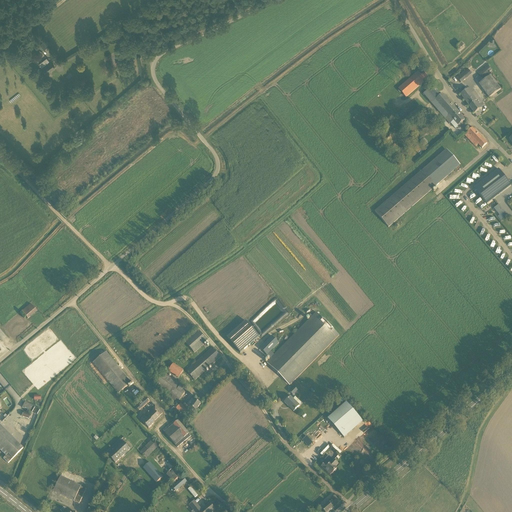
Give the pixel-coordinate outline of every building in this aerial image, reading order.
[(47,47),(43,41),(37,46),(41,52),(47,47)] [(39,64),(40,65),(39,65),(46,74),(54,68),(46,58),(39,64)] [(491,70),(491,69),(488,66),(488,65),(485,67),(478,73),(482,78),(491,71),(491,70)] [(398,89),(406,97),(428,78),(421,69),(398,89)] [(474,72),(473,70),(471,72),(468,69),(457,77),(461,82),(472,74),(472,73),(474,72)] [(489,98),(501,89),(491,75),(479,84),(489,98)] [(449,115),(445,119),(450,124),(454,121),(458,126),(465,120),(442,94),(441,96),(433,86),(423,94),(432,104),(436,100),(449,115)] [(482,108),(477,101),(468,89),(460,95),(474,114),(482,108)] [(402,122),(407,128),(425,112),(420,106),(402,122)] [(478,144),(482,148),(487,144),(472,128),(464,135),(476,147),(478,144)] [(375,212),(389,227),(460,165),(446,150),(375,212)] [(496,197),(511,186),(498,169),(474,188),(487,204),(496,197)] [(499,216),(497,217),(500,221),(507,216),(499,205),(494,209),(499,216)] [(22,312),(27,319),(37,311),(31,304),(22,312)] [(316,313),(267,363),(289,386),(339,335),(316,313)] [(245,322),(227,338),(240,353),(259,337),(245,322)] [(198,330),(185,342),(195,353),(208,341),(198,330)] [(271,352),(279,343),(272,336),(260,349),(270,359),(274,355),(271,352)] [(221,357),(212,348),(186,371),(194,381),(207,370),(209,372),(211,371),(209,368),(221,357)] [(118,394),(132,383),(106,352),(93,363),(118,394)] [(184,371),(174,364),(169,371),(178,378),(184,371)] [(175,379),(165,372),(156,384),(173,396),(171,398),(175,401),(177,399),(179,401),(187,390),(174,380),(175,379)] [(277,381),(272,386),(277,390),(281,386),(277,381)] [(135,406),(140,411),(150,402),(145,396),(135,406)] [(295,397),(293,400),(290,397),(285,403),(294,412),(299,406),(302,403),(295,397)] [(188,405),(190,407),(196,411),(200,404),(195,400),(192,399),(188,405)] [(28,413),(32,406),(24,402),(22,407),(26,409),(25,412),(28,413)] [(344,438),(363,422),(346,403),(327,419),(344,438)] [(187,411),(181,404),(176,408),(182,415),(187,411)] [(155,406),(140,420),(148,428),(154,423),(153,422),(162,414),(155,406)] [(176,410),(172,406),(168,410),(172,415),(176,410)] [(178,421),(165,432),(177,448),(191,436),(178,421)] [(0,450),(6,456),(3,459),(8,464),(23,449),(0,425),(0,450)] [(115,463),(130,450),(121,440),(106,454),(115,463)] [(159,446),(153,440),(140,452),(146,458),(159,446)] [(327,460),(325,463),(324,463),(321,466),(329,473),(330,472),(332,474),(337,469),(335,467),(338,464),(334,460),(331,463),(327,460)] [(156,483),(163,478),(150,463),(143,468),(156,483)] [(167,474),(174,482),(181,476),(174,468),(167,474)] [(86,489),(60,477),(53,492),(79,504),(86,489)] [(181,477),(171,488),(176,492),(186,481),(181,477)] [(335,495),(332,499),(338,504),(341,501),(335,495)] [(328,503),(321,509),(323,511),(328,511),(333,508),(330,504),(333,502),(331,499),(328,502),(328,503)] [(194,511),(199,507),(194,502),(190,505),(194,511)]
